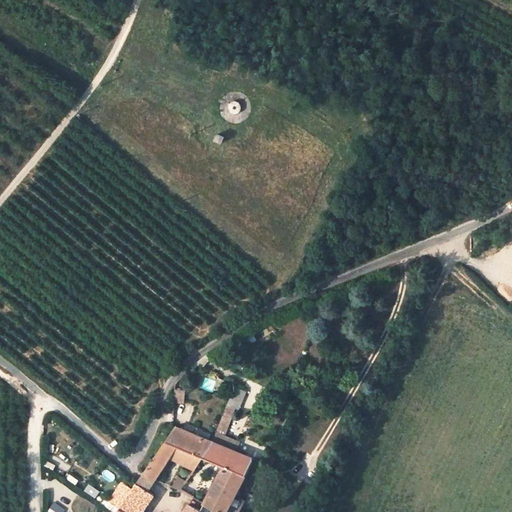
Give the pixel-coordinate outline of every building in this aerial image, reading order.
[(233,102),(229,105),(229,107),(228,109),(229,111),(231,113),(233,114),(235,114),(237,114),(239,112),(241,108),(241,106),(240,104),(238,102),(236,102),(233,102)] [(215,140),(222,143),(224,138),(217,135),(215,140)] [(184,390),(175,390),(175,404),(184,404),(184,390)] [(203,457),(224,466),(245,475),(253,458),(229,448),(232,439),(225,436),(235,409),(227,406),(213,441),(203,457)] [(165,441),(177,446),(203,457),(213,441),(176,426),(165,441)] [(144,472),(155,479),(170,457),(177,446),(165,441),(144,472)] [(195,469),(203,457),(177,446),(170,457),(195,469)] [(204,504),(223,511),(241,511),(230,507),(245,475),(224,466),(204,504)] [(142,511),(155,495),(148,491),(155,479),(144,472),(136,475),(137,482),(116,511),(142,511)] [(178,478),(172,486),(181,490),(187,481),(178,478)]
